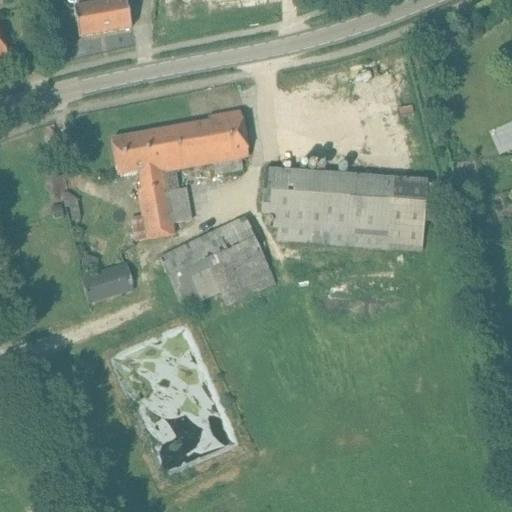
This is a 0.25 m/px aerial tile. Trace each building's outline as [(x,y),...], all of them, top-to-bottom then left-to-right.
[(107,0),(108,3),(73,9),(75,19),(78,38),(131,29),(127,9),(125,0),(107,0)] [(173,0),(173,12),(198,12),(198,0),(173,0)] [(450,27),(432,35),(436,46),(455,38),(450,27)] [(208,124),(110,141),(117,176),(136,173),(139,191),(136,192),(140,217),(130,219),(134,243),(175,237),(173,225),(191,222),(186,190),(179,191),(174,166),(212,160),(215,176),(243,172),(240,155),(247,154),(240,114),(207,119),(208,124)] [(264,170),(260,218),(273,219),(272,230),(276,230),(275,243),(420,254),(421,236),(426,182),(264,170)] [(244,220),(160,260),(184,311),(219,294),(226,307),(237,302),(275,284),(244,220)] [(125,265),(80,279),(88,305),(107,299),(133,291),(125,265)]
